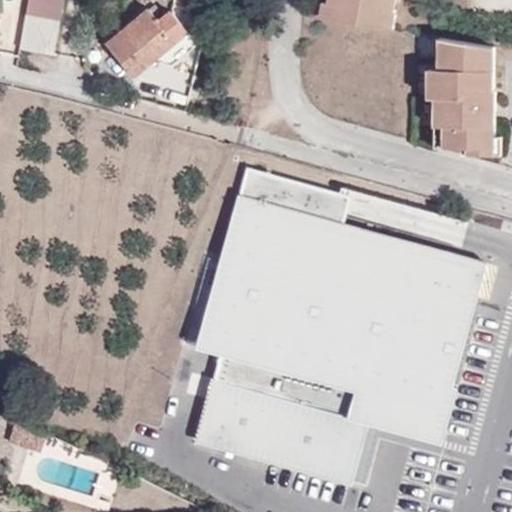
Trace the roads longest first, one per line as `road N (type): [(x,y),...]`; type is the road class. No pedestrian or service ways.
road 1 (residential): [(290,0),(284,54),(291,102),(337,135),(511,184)]
road 2 (residential): [(0,71),(241,134)]
